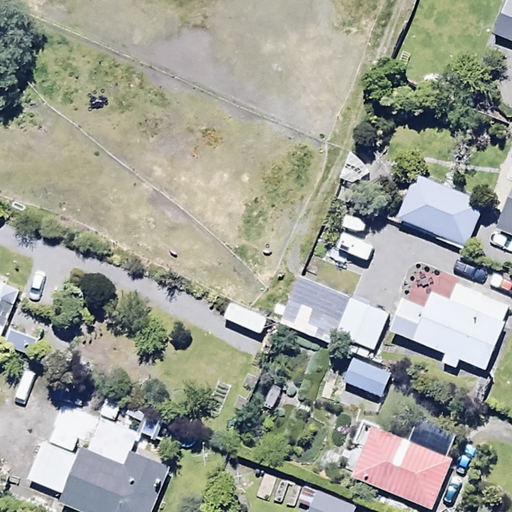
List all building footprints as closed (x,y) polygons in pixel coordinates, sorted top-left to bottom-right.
[(511,2),(499,36),(511,40),(511,2)] [(487,206),(420,178),(401,222),(468,250),(487,206)] [(511,203),(501,230),(511,235),(511,203)] [(24,291),(0,281),(0,342),(2,344),(24,291)] [(408,299),(395,332),(448,354),(445,360),(464,368),(467,362),(489,371),(511,317),(511,307),(453,283),(445,301),(436,297),(431,308),(408,299)] [(391,315),(355,300),(340,334),(376,349),(391,315)] [(43,341),(15,330),(9,346),(37,357),(43,341)] [(394,376),(359,359),(348,381),(384,398),(394,376)] [(286,392),(278,413),(339,438),(347,416),(286,392)] [(291,435),(267,426),(259,446),(284,455),(291,435)] [(456,461),(379,428),(358,478),(435,511),(456,461)] [(83,511),(155,511),(172,470),(134,455),(128,469),(87,453),(85,458),(46,443),(31,480),(69,495),(70,496),(66,505),(83,511)] [(357,511),(359,508),(304,485),(297,502),(316,510),(315,511),(357,511)]
